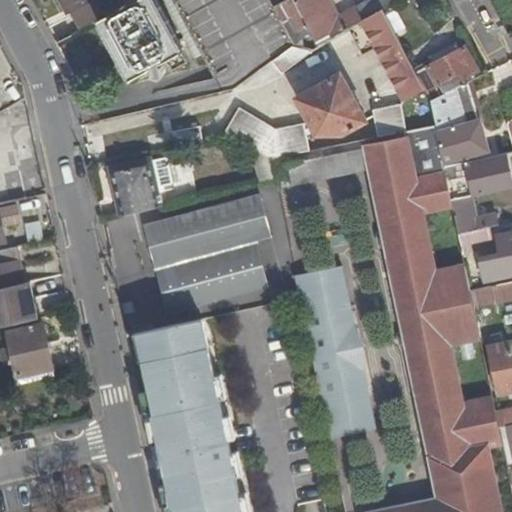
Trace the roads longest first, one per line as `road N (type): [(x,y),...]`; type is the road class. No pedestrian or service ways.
road 1 (unclassified): [(4,0),(59,114),(122,438)]
road 2 (residential): [(122,438),(0,467)]
